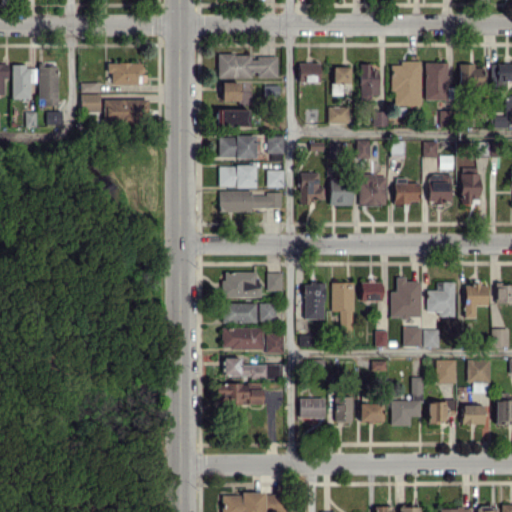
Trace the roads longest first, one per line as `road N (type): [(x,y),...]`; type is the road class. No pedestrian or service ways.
road 1 (residential): [(0,25),(511,23)]
road 2 (tertiary): [(179,0),(181,511)]
road 3 (tertiary): [(180,243),(511,242)]
road 4 (residential): [(511,461),(181,463)]
